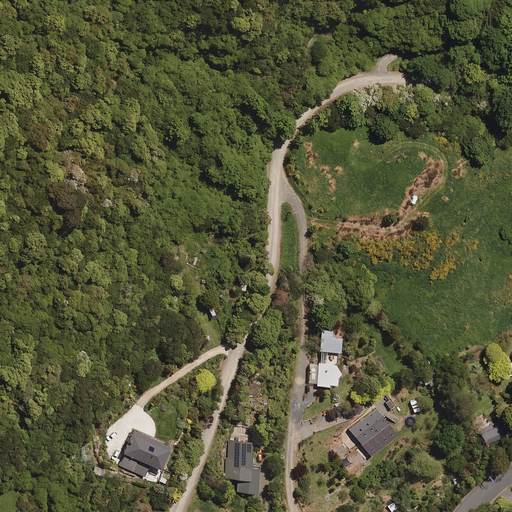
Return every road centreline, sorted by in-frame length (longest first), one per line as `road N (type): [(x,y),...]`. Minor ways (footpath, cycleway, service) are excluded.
road 1 (unclassified): [(175,511),(264,298),(274,174)]
road 2 (unclassified): [(274,174),(290,130),(325,92),(372,76),(432,76),(511,38)]
road 3 (residential): [(294,511),(289,470),(307,300)]
